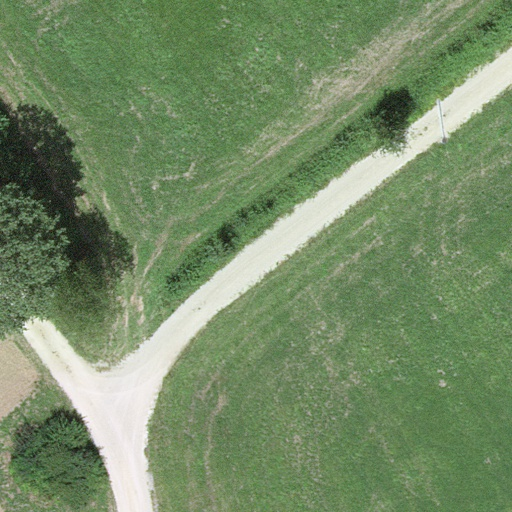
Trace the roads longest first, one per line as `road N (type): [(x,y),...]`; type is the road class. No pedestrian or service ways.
road 1 (track): [(511,67),(365,174),(167,340),(110,421)]
road 2 (track): [(110,421),(0,286)]
